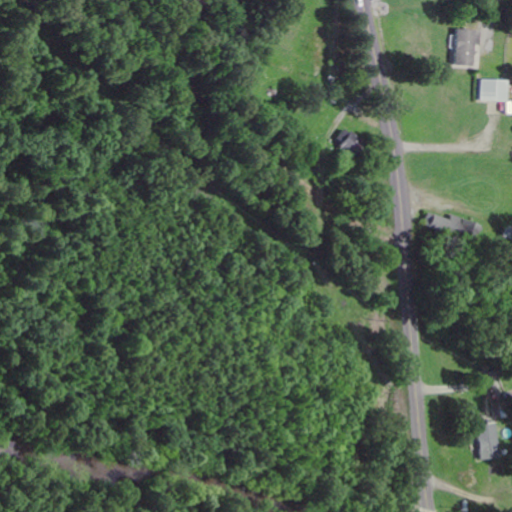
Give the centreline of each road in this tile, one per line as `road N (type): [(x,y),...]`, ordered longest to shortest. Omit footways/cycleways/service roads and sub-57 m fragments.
road 1 (secondary): [(426,511),(403,210),(363,0)]
road 2 (residential): [(410,308),(364,317),(282,240),(0,85)]
